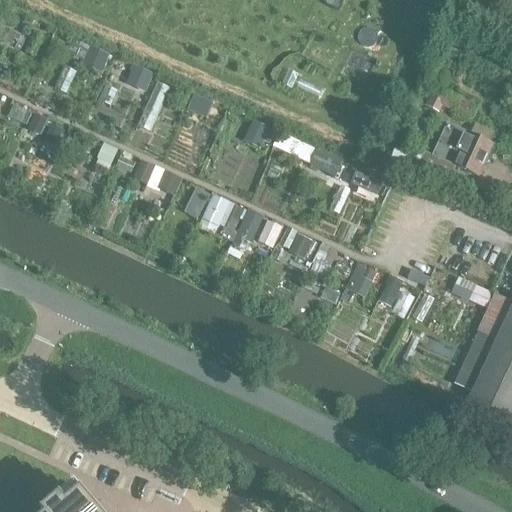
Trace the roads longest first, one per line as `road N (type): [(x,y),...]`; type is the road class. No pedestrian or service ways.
road 1 (tertiary): [(480,511),(365,448),(61,306)]
road 2 (residential): [(221,502),(16,406)]
